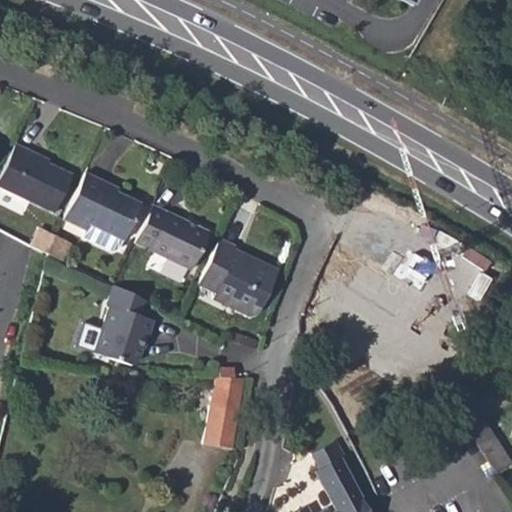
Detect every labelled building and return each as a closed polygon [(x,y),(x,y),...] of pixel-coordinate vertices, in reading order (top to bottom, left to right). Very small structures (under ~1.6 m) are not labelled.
[(27,153),(13,146),(0,172),(0,191),(48,215),(67,177),(43,165),(25,156),(27,153)] [(25,156),(43,165),(44,162),(27,153),(25,156)] [(104,183),(83,173),(61,221),(60,222),(83,233),(80,240),(108,253),(113,251),(117,242),(119,243),(138,205),(113,193),(101,188),(104,183)] [(101,188),(113,193),(116,189),(104,183),(101,188)] [(208,239),(150,209),(133,245),(190,274),(208,239)] [(37,231),(29,247),(44,256),(52,239),(37,231)] [(52,239),(44,256),(59,263),(67,247),(52,239)] [(231,252),(216,244),(195,288),(213,297),(210,302),(247,321),(253,319),(272,279),(244,264),(235,265),(226,261),(231,252)] [(360,324),(405,350),(431,308),(383,281),(367,307),(369,308),(360,324)] [(145,306),(108,288),(102,311),(105,311),(99,333),(80,328),(73,352),(93,358),(92,359),(125,368),(132,366),(139,342),(142,341),(147,324),(140,322),(145,306)] [(234,373),(214,371),(209,383),(211,383),(233,384),(234,373)] [(211,383),(199,448),(229,453),(243,385),(237,384),(233,384),(211,383)] [(460,390),(444,400),(494,476),(509,465),(460,390)] [(366,511),(336,458),(339,455),(332,440),(306,455),(314,470),(311,472),(334,511),(333,511),(324,511),(321,511),(307,511),(302,504),(289,511),(366,511)]
